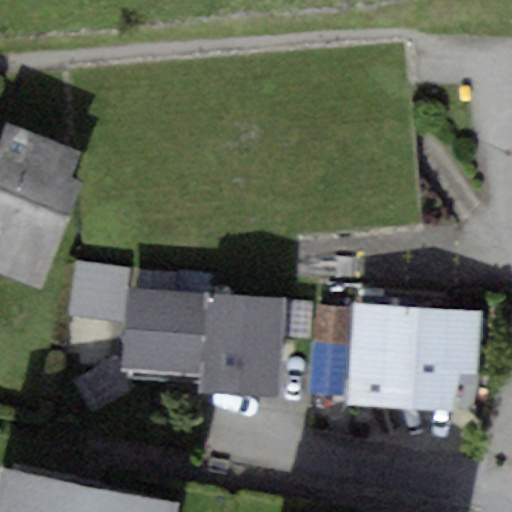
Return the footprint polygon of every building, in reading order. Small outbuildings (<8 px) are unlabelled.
[(0,278),(40,297),(98,168),(29,137),(19,160),(0,151),(0,278)] [(201,287),(127,283),(122,363),(196,368),(201,287)] [(287,290),(213,284),(205,373),(280,379),(287,290)] [(484,309),(356,301),(350,403),(456,410),(458,378),(480,379),(484,309)] [(177,511),(179,506),(0,471),(0,511),(177,511)]
